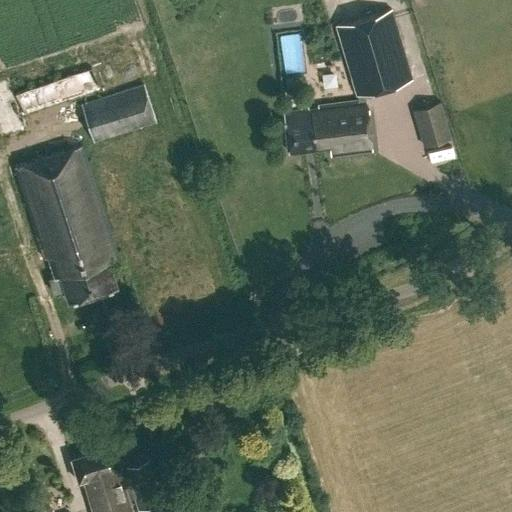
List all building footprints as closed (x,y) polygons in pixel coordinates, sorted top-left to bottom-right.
[(412,79),(391,8),(336,24),(357,96),(358,95),(359,100),(300,107),(301,110),(284,112),(289,151),(328,146),(331,155),(372,150),(365,92),(412,79)] [(23,109),(93,86),(86,65),(16,87),(23,109)] [(94,141),(155,121),(153,112),(146,93),(142,84),(82,104),(94,141)] [(443,101),(413,109),(423,145),(452,137),(443,101)] [(117,257),(82,145),(14,166),(43,257),(47,256),(53,275),(49,277),(54,291),(64,290),(67,300),(117,284),(109,259),(117,257)] [(0,243),(9,241),(8,239),(14,237),(0,194),(0,243)] [(120,468),(113,445),(71,457),(78,480),(83,479),(93,511),(121,511),(131,509),(119,468),(120,468)] [(163,502),(150,460),(125,467),(137,510),(163,502)]
